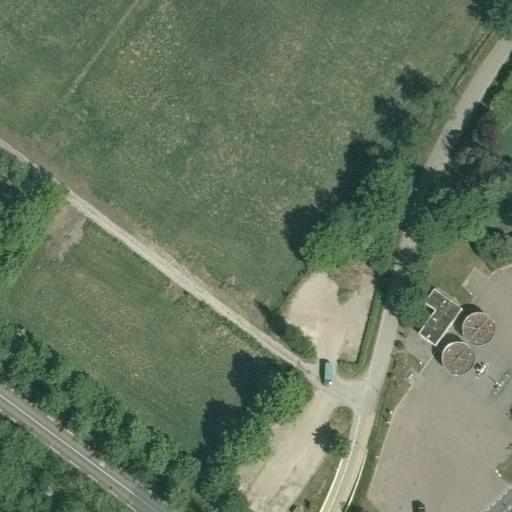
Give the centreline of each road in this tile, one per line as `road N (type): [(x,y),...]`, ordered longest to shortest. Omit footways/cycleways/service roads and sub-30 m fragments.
road 1 (unclassified): [(365,399),(429,172),(511,38)]
road 2 (primary): [(154,511),(0,396)]
